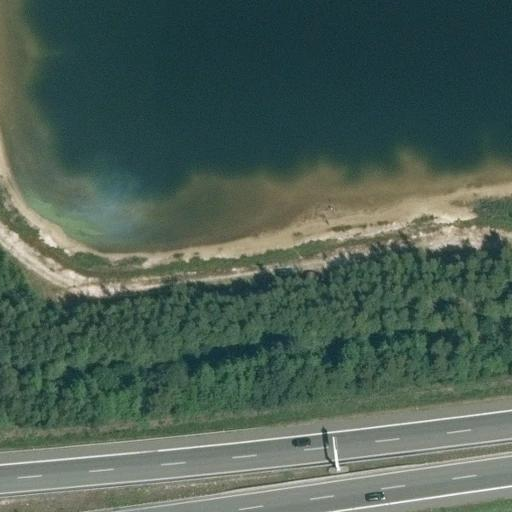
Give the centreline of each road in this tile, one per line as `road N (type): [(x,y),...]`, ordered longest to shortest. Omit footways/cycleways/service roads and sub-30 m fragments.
road 1 (trunk): [(511,424),(0,479)]
road 2 (trunk): [(229,511),(511,472)]
